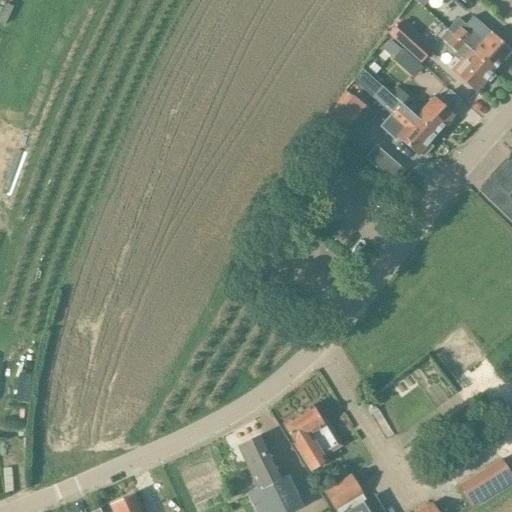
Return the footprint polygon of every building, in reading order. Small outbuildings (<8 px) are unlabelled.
[(457,18),(447,30),(473,53),(493,72),(511,51),(473,17),(465,25),(457,18)] [(433,50),(401,22),(388,36),(421,64),(433,50)] [(446,65),(476,92),(493,72),(473,53),(447,30),(439,38),(446,45),(443,48),(454,57),(446,65)] [(401,51),(393,60),(407,72),(415,63),(401,51)] [(381,87),(373,98),(391,114),(390,115),(379,127),(395,141),(398,138),(418,156),(420,154),(423,157),(432,147),(429,144),(436,136),(390,94),(389,94),(381,87)] [(390,94),(436,136),(454,116),(434,97),(419,113),(411,106),(414,102),(396,87),(390,94)] [(375,116),(346,91),(334,108),(338,112),(328,123),(351,144),(375,116)] [(376,147),(365,159),(392,183),(403,171),(376,147)] [(511,156),(494,176),(479,191),(511,222),(511,156)] [(254,263),(247,271),(254,276),(260,268),(254,263)] [(443,438),(474,415),(464,402),(433,426),(443,438)] [(294,444),(311,471),(326,462),(323,457),(341,445),(326,422),(323,424),(312,406),(282,424),(295,444),(294,444)] [(264,434),(238,447),(258,490),(284,477),(264,434)] [(511,475),(501,458),(459,486),(472,505),(511,480),(511,475)] [(384,511),(374,495),(366,499),(351,475),(322,492),(333,511),(335,510),(336,511),(384,511)] [(294,511),(304,508),(289,477),(249,496),(256,511),(294,511)] [(142,511),(135,495),(110,506),(113,511),(142,511)] [(437,511),(432,503),(416,511),(437,511)]
